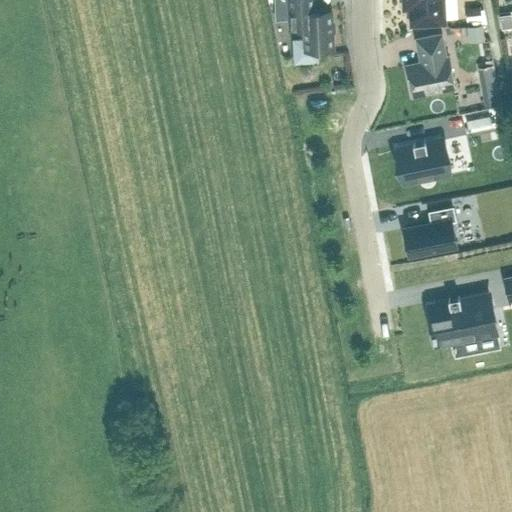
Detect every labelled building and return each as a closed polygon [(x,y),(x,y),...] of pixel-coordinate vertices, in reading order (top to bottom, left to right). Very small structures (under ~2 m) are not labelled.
[(303,19),(304,37),(298,37),(294,42),(294,56),(299,60),(313,59),(317,54),(317,47),(333,46),(331,8),(315,9),(314,0),(273,0),(275,18),(289,17),(289,20),(303,19)] [(410,0),(411,22),(443,20),(442,0),(410,0)] [(480,5),(465,6),(465,19),(480,18),(480,5)] [(466,24),(467,40),(483,39),(481,23),(466,24)] [(406,62),(413,94),(454,86),(448,54),(446,54),(441,31),(415,36),(420,60),(406,62)] [(441,136),(396,145),(403,179),(448,169),(441,136)] [(430,221),(405,226),(410,250),(453,242),(449,219),(454,218),(452,204),(428,209),(430,221)] [(511,295),(511,271),(502,274),(502,275),(504,275),(508,296),(511,295)] [(488,291),(428,302),(436,341),(495,330),(488,291)]
